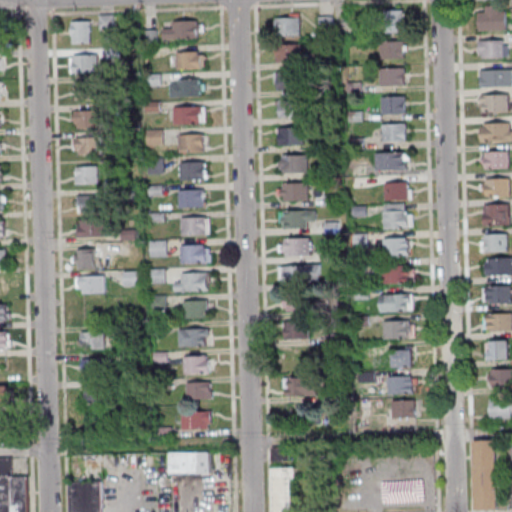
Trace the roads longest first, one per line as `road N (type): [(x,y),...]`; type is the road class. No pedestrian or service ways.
road 1 (residential): [(48,511),(32,0)]
road 2 (residential): [(251,511),(236,0)]
road 3 (residential): [(453,511),(439,0)]
